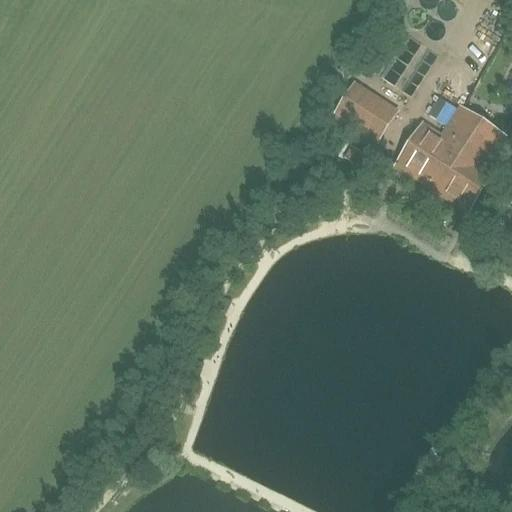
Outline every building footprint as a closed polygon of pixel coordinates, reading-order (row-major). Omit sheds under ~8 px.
[(426,61),(406,90),(413,96),(434,66),(426,61)] [(456,95),(459,80),(443,77),(440,92),(456,95)] [(355,89),(337,116),(378,142),(395,115),(355,89)] [(443,102),(432,116),(448,128),(459,113),(443,102)] [(494,172),(488,168),(485,167),(503,139),(462,113),(443,143),(423,130),(399,167),(415,178),(413,180),(467,215),(494,172)]
